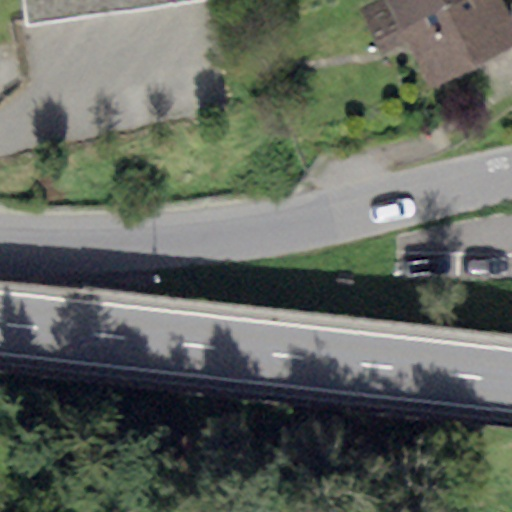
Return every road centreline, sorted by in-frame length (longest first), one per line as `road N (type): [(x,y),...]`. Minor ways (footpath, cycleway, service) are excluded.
road 1 (tertiary): [(511,175),(326,216),(119,248),(0,244)]
road 2 (primary): [(511,382),(0,324)]
